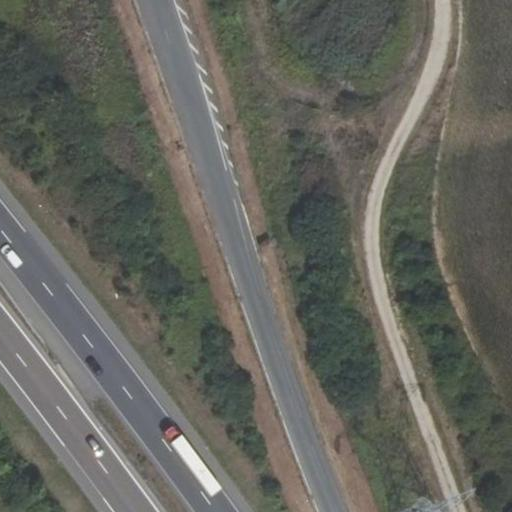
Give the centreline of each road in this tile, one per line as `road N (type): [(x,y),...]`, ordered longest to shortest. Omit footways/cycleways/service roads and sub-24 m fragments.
road 1 (trunk): [(328,511),(154,0)]
road 2 (track): [(298,0),(311,78),(463,511)]
road 3 (trunk): [(216,511),(140,401),(0,230)]
road 4 (trunk): [(0,337),(135,511)]
